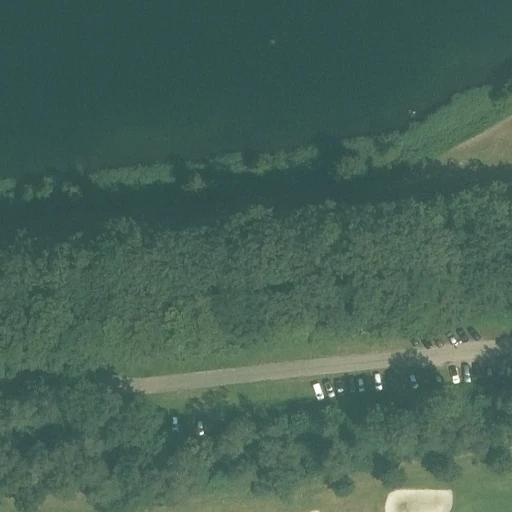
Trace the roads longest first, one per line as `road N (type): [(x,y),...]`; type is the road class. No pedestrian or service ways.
road 1 (unknown): [(511,280),(183,318),(0,329)]
road 2 (unclassified): [(0,309),(511,261)]
